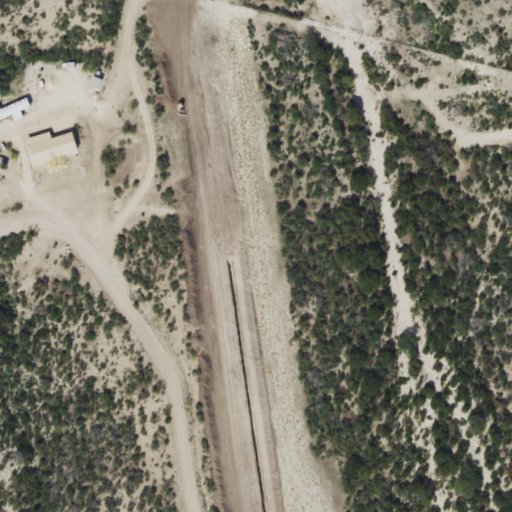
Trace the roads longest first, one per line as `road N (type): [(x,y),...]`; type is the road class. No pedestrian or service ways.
road 1 (residential): [(77,183),(154,302),(193,390),(204,511)]
road 2 (track): [(0,234),(60,216),(101,139),(136,0)]
road 3 (track): [(111,102),(124,110),(125,257)]
